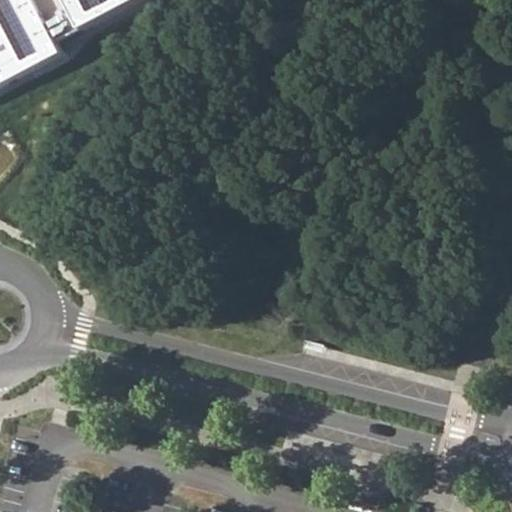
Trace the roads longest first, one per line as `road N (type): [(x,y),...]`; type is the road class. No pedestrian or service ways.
road 1 (tertiary): [(41,348),(511,465)]
road 2 (tertiary): [(511,424),(51,314)]
